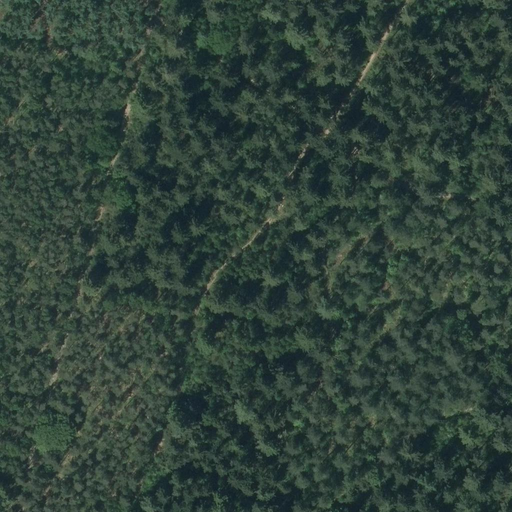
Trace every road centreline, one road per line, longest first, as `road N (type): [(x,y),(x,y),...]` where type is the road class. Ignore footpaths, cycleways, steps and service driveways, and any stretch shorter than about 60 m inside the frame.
road 1 (track): [(409,0),(341,116),(290,175),(270,220),(216,272),(198,303),(171,413),(130,511)]
road 2 (track): [(275,511),(288,363),(329,344),(320,245),(359,175),(351,150)]
road 3 (track): [(351,150),(145,0)]
